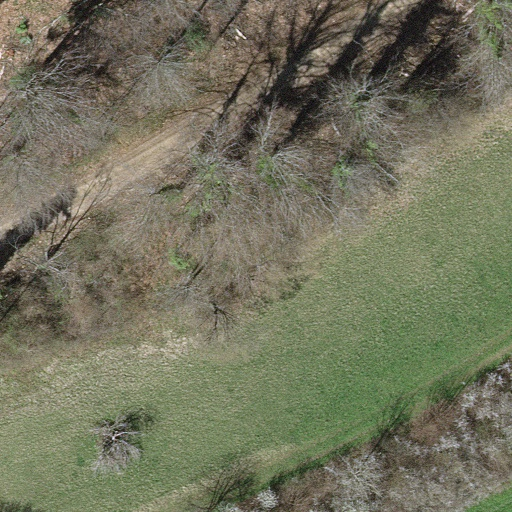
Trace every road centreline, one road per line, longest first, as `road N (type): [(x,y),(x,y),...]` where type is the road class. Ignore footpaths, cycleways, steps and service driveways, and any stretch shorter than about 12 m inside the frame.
road 1 (track): [(412,0),(306,73),(99,187),(0,230)]
road 2 (track): [(511,334),(331,453),(205,511)]
